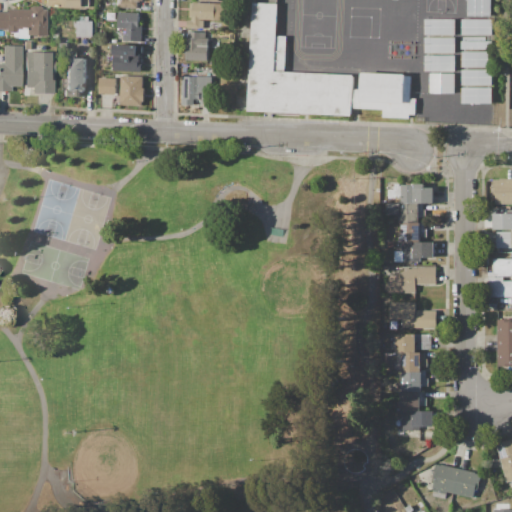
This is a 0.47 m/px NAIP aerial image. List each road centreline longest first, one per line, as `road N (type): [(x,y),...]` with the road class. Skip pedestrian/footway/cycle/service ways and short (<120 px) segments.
road 1 (residential): [(0,123),(373,139),(414,155)]
road 2 (residential): [(470,145),(466,369),(475,395),(511,395)]
road 3 (residential): [(165,0),(165,131)]
